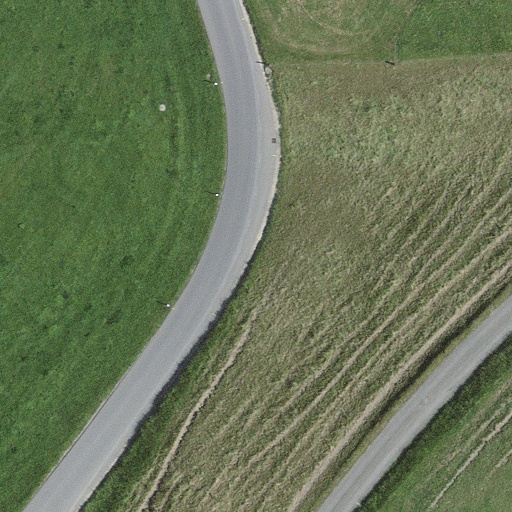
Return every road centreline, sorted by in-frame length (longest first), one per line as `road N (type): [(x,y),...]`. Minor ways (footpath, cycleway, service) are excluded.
road 1 (tertiary): [(51,511),(210,302),(248,196),(245,108),(223,0)]
road 2 (unclassified): [(341,511),(511,327)]
